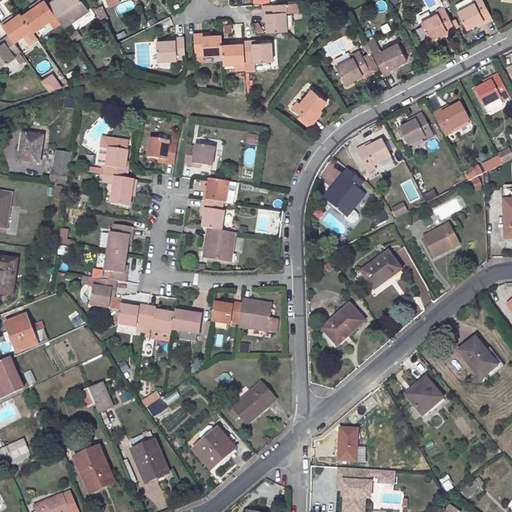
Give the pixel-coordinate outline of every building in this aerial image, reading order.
[(37,4),(32,8),(22,15),(32,29),(34,32),(56,15),(48,4),(45,0),(38,0),(36,2),(37,4)] [(81,0),(52,0),(48,4),(56,15),(64,27),(89,10),(81,0)] [(485,22),(493,18),(483,0),(473,0),(474,3),(458,11),(467,29),(476,24),(483,20),(485,22)] [(283,12),(282,3),(262,4),(263,14),(266,14),(267,21),(267,32),(286,31),(285,12),(283,12)] [(438,14),(421,22),(430,40),(440,35),(447,31),(448,33),(456,29),(444,7),(436,11),(438,14)] [(22,15),(20,13),(14,17),(11,19),(10,17),(1,23),(9,34),(14,41),(32,29),(22,15)] [(252,34),(261,34),(261,23),(252,23),(252,34)] [(487,25),(490,34),(497,32),(494,23),(487,25)] [(222,35),(210,35),(203,36),(203,33),(194,33),(195,53),(203,53),(204,55),(223,54),(222,45),(222,35)] [(21,50),(14,41),(9,34),(2,39),(4,42),(0,44),(0,68),(15,58),(14,55),(21,50)] [(175,40),(167,40),(156,41),(157,61),(176,60),(176,56),(185,56),(184,36),(175,36),(175,40)] [(367,43),(372,52),(372,53),(380,49),(374,39),(367,43)] [(222,45),(223,54),(224,65),(245,63),(245,60),(244,40),(233,41),(233,44),(230,44),(222,45)] [(272,42),(260,42),(253,43),(252,40),(244,40),(245,60),(254,60),(254,63),(273,62),(272,42)] [(363,45),(368,54),(369,54),(372,52),(367,43),(363,45)] [(390,69),(397,65),(407,60),(398,43),(381,52),(380,49),(372,53),(384,76),(391,72),(390,69)] [(355,78),(362,74),(364,77),(372,73),(377,70),(369,54),(368,54),(363,57),(360,50),(351,54),(353,57),(337,66),(346,83),(355,78)] [(53,73),(42,81),(49,90),(62,86),(53,73)] [(491,80),(475,89),(484,106),(500,97),(502,100),(510,95),(498,73),(490,77),(491,80)] [(315,115),(320,109),(327,101),(312,88),(300,103),(298,101),(292,108),(311,124),(317,117),(315,115)] [(64,106),(74,107),(75,99),(65,97),(64,106)] [(460,102),(449,108),(443,111),(442,109),(433,113),(445,135),(453,131),(452,128),(469,120),(460,102)] [(434,135),(423,113),(415,116),(416,120),(409,123),(400,128),(408,145),(425,137),(426,140),(434,135)] [(39,163),(44,136),(23,133),(19,160),(39,163)] [(247,133),(246,143),(256,144),(257,134),(247,133)] [(382,135),(388,148),(393,146),(387,133),(382,135)] [(98,165),(103,166),(102,174),(115,176),(127,178),(128,170),(125,169),(126,161),(128,151),(122,149),(123,141),(103,138),(102,146),(100,146),(98,165)] [(166,162),(175,164),(178,144),(169,143),(169,140),(150,138),(147,157),(158,158),(166,160),(166,162)] [(356,149),(368,172),(376,167),(374,165),(391,157),(382,139),(373,144),(366,148),(364,145),(356,149)] [(193,163),(201,165),(212,166),(215,147),(196,145),(195,147),(188,146),(185,165),(192,166),(193,163)] [(511,146),(498,152),(501,162),(511,158),(511,146)] [(481,163),(485,171),(501,164),(498,156),(481,163)] [(469,180),(482,172),(479,166),(466,173),(469,180)] [(336,190),(327,201),(346,217),(366,194),(358,188),(364,181),(347,168),(332,187),(336,190)] [(66,183),(67,173),(52,170),(50,180),(66,183)] [(115,176),(102,174),(101,183),(114,185),(115,176)] [(135,189),(137,180),(127,178),(115,176),(114,185),(111,204),(130,207),(131,194),(132,188),(135,189)] [(209,179),(208,186),(208,190),(205,189),(203,200),(223,203),(226,203),(229,182),(209,179)] [(201,190),(203,182),(194,180),(193,188),(201,190)] [(63,187),(56,186),(54,199),(61,200),(63,187)] [(332,187),(323,198),(327,201),(336,190),(332,187)] [(0,227),(7,228),(12,192),(0,190),(0,227)] [(207,228),(221,230),(224,212),(221,212),(223,203),(203,200),(202,208),(205,209),(204,217),(202,228),(207,228)] [(395,215),(406,209),(402,201),(395,205),(396,207),(391,209),(395,215)] [(375,227),(387,221),(382,211),(374,216),(376,220),(373,222),(375,227)] [(446,251),(459,244),(448,223),(423,236),(434,257),(441,254),(439,250),(444,247),(446,251)] [(129,236),(132,236),(134,227),(114,225),(113,233),(110,232),(107,252),(127,255),(128,243),(129,236)] [(235,233),(221,230),(207,228),(205,244),(208,244),(206,259),(231,262),(235,233)] [(66,240),(67,231),(61,230),(59,244),(70,245),(71,240),(66,240)] [(127,255),(107,252),(104,270),(107,271),(106,279),(116,281),(126,282),(127,273),(124,273),(125,265),(127,255)] [(388,277),(400,268),(388,252),(362,271),(375,288),(389,278),(388,277)] [(0,292),(12,294),(17,259),(0,256),(0,269),(0,270),(0,271),(0,292)] [(109,308),(111,297),(112,289),(115,289),(116,281),(106,279),(88,277),(87,285),(92,286),(89,305),(109,308)] [(242,303),(239,323),(239,327),(268,331),(272,307),(258,304),(258,301),(243,299),(242,303)] [(225,303),(214,302),(211,322),(230,325),(230,322),(239,323),(242,303),(234,301),(234,305),(225,303)] [(346,332),(348,335),(365,320),(350,303),(322,329),(334,343),(346,332)] [(139,308),(131,306),(120,304),(120,309),(118,324),(136,327),(136,324),(145,325),(148,306),(140,304),(139,308)] [(174,313),(164,311),(156,310),(156,307),(148,306),(145,325),(153,327),(153,329),(172,332),(174,313)] [(193,314),(187,312),(175,310),(172,329),(200,334),(203,311),(194,310),(193,314)] [(26,314),(6,322),(18,351),(38,343),(26,314)] [(43,328),(35,332),(40,343),(48,339),(43,328)] [(348,335),(346,332),(334,343),(337,346),(348,335)] [(474,338),(458,351),(480,379),(487,374),(497,365),(485,351),(474,338)] [(503,367),(489,348),(485,351),(497,365),(487,374),(490,378),(503,367)] [(0,361),(0,398),(23,388),(10,357),(0,361)] [(125,360),(118,363),(122,372),(129,369),(125,360)] [(24,373),(30,385),(36,382),(30,370),(24,373)] [(419,386),(407,397),(423,416),(442,398),(425,378),(418,384),(419,386)] [(233,408),(228,412),(235,420),(240,415),(247,424),(267,406),(265,404),(273,396),(261,382),(233,407),(233,408)] [(419,386),(418,384),(416,382),(403,393),(407,397),(419,386)] [(389,387),(393,394),(401,390),(398,383),(389,387)] [(89,390),(95,403),(99,412),(113,407),(103,384),(89,390)] [(95,403),(89,390),(83,393),(88,406),(95,403)] [(129,391),(120,395),(123,402),(132,398),(129,391)] [(143,398),(151,418),(167,411),(159,391),(143,398)] [(177,391),(164,398),(168,405),(181,398),(177,391)] [(194,449),(211,469),(218,463),(216,461),(233,446),(217,428),(194,449)] [(339,428),(338,461),(355,462),(356,448),(357,429),(339,428)] [(136,448),(155,440),(151,432),(133,440),(136,448)] [(0,448),(0,450),(5,462),(28,451),(22,438),(0,448)] [(168,471),(155,440),(136,448),(132,450),(145,481),(168,471)] [(75,457),(90,492),(114,481),(99,447),(75,457)] [(364,448),(356,448),(355,462),(364,462),(364,448)] [(338,511),(371,511),(372,472),(339,471),(338,511)] [(449,480),(442,484),(446,492),(454,489),(449,480)] [(470,480),(460,488),(462,490),(472,483),(470,480)] [(474,481),(472,483),(462,490),(461,491),(467,498),(479,488),(474,481)] [(78,511),(69,490),(33,506),(35,511),(78,511)] [(408,511),(409,504),(396,503),(395,511),(408,511)]
